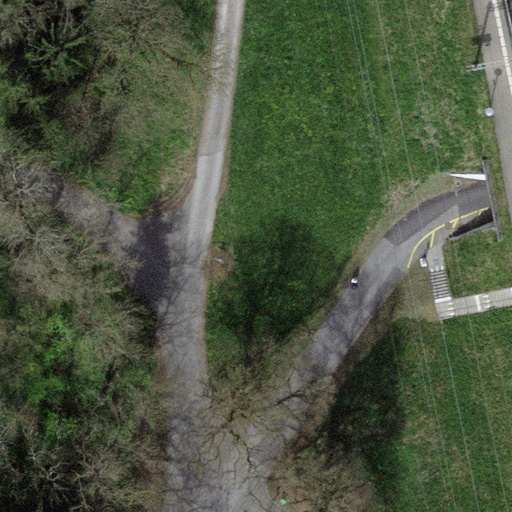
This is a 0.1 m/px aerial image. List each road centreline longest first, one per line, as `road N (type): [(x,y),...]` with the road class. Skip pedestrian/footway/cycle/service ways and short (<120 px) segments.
road 1 (unclassified): [(511,189),(453,204),(398,242),(208,511)]
road 2 (unclassified): [(183,304),(88,220),(0,166)]
road 3 (track): [(229,0),(211,169),(196,226)]
road 4 (unclassified): [(183,304),(199,511)]
